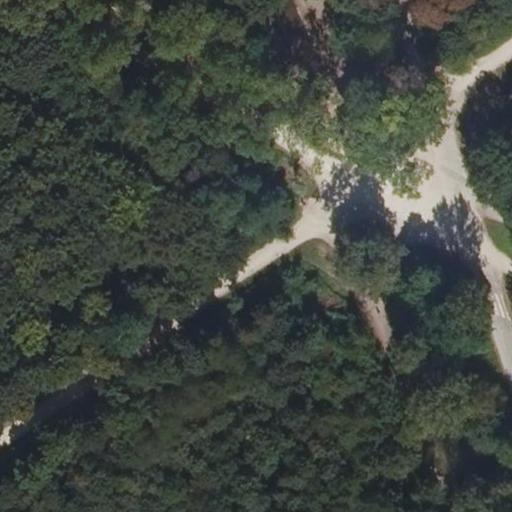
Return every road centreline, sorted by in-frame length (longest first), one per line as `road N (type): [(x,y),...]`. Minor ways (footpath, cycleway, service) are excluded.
road 1 (track): [(351,193),(0,438)]
road 2 (unknown): [(511,222),(387,162),(281,80),(156,0)]
road 3 (track): [(56,0),(351,193)]
road 4 (track): [(351,193),(433,107),(511,43)]
road 5 (track): [(351,193),(476,254)]
